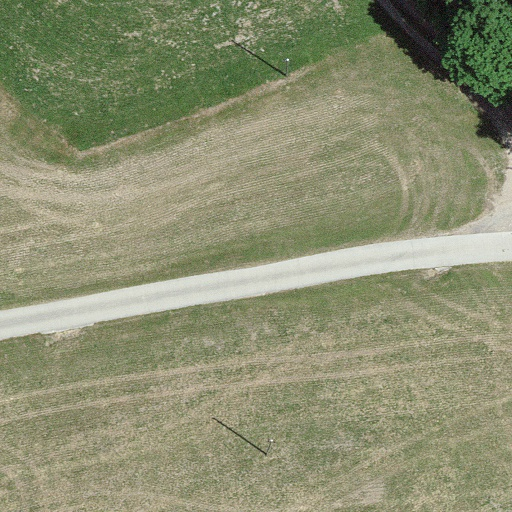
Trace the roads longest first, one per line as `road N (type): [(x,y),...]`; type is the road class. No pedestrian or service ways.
road 1 (track): [(511,245),(339,263),(0,325)]
road 2 (track): [(399,0),(511,119)]
